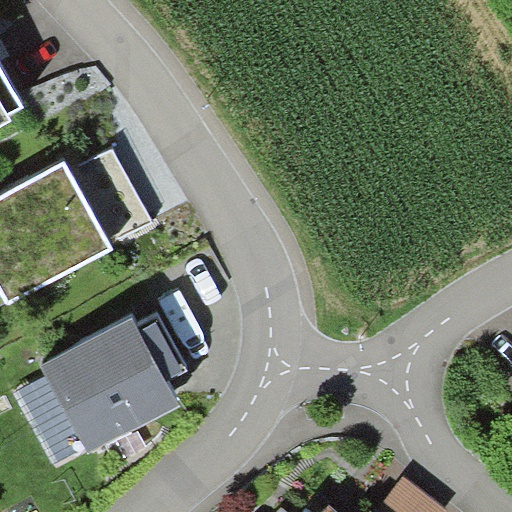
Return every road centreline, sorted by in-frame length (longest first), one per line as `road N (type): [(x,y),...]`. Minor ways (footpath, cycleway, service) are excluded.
road 1 (residential): [(73,0),(148,78),(225,190),(273,284),(275,343),(261,402)]
road 2 (residential): [(386,362),(446,465),(505,511)]
road 3 (residential): [(143,511),(261,402)]
road 4 (residential): [(386,362),(511,273)]
road 5 (residential): [(261,402),(294,381),(386,362)]
